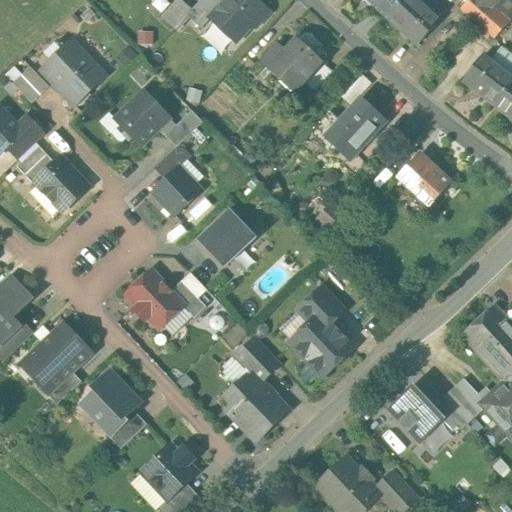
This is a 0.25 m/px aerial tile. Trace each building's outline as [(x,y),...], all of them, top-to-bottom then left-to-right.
[(180,0),(178,0),(162,18),(174,30),(192,10),(180,0)] [(266,11),(254,0),(226,0),(213,15),(225,26),(221,30),(236,44),(266,11)] [(404,0),(369,0),(388,18),(404,0)] [(417,0),(404,0),(388,18),(417,45),(439,21),(417,0)] [(482,0),(468,0),(461,8),(478,23),(492,8),(482,0)] [(499,0),(482,0),(492,8),(499,0)] [(492,8),(478,23),(495,38),(508,24),(492,8)] [(192,10),(174,30),(186,40),(203,21),(192,10)] [(297,39),(286,52),(278,45),(261,63),(294,94),(304,83),(322,63),(323,63),(297,39)] [(73,44),(67,50),(64,47),(60,47),(55,51),(55,56),(58,58),(43,73),(74,106),(105,77),(73,44)] [(511,56),(501,48),(491,60),(484,55),(464,83),(496,107),(511,85),(511,56)] [(322,63),(304,83),(315,92),(333,73),(322,63)] [(30,68),(13,85),(32,105),(50,88),(30,68)] [(511,85),(496,107),(511,118),(511,85)] [(176,127),(144,94),(116,121),(121,126),(117,130),(129,143),(133,139),(141,147),(159,130),(166,137),(176,127)] [(340,123),(325,139),(349,161),(386,121),(362,100),(340,123)] [(17,127),(0,108),(0,154),(1,155),(7,149),(7,148),(33,123),(27,117),(17,127)] [(176,127),(166,137),(177,149),(181,145),(203,124),(192,112),(176,127)] [(330,113),(315,130),(325,139),(340,123),(330,113)] [(33,123),(7,148),(7,149),(19,161),(45,136),(33,123)] [(177,149),(155,170),(166,182),(179,169),(192,157),(181,145),(177,149)] [(39,147),(17,168),(34,185),(35,183),(36,183),(55,165),(39,147)] [(452,183),(421,154),(408,168),(412,172),(402,183),(429,209),(452,183)] [(89,189),(61,159),(55,165),(36,183),(63,213),(89,189)] [(166,182),(154,193),(176,216),(201,193),(179,169),(166,182)] [(342,214),(331,205),(317,221),(328,231),(342,214)] [(231,213),(200,242),(225,269),(233,261),(245,250),(256,239),(231,213)] [(152,269),(157,276),(159,275),(167,287),(184,276),(171,256),(152,269)] [(171,293),(151,273),(128,296),(139,307),(134,311),(135,313),(136,312),(144,321),(144,322),(145,323),(149,319),(161,330),(184,308),(184,307),(171,293)] [(12,279),(0,289),(0,348),(21,329),(12,320),(32,300),(12,279)] [(207,308),(182,282),(171,293),(184,307),(184,308),(195,320),(207,308)] [(342,315),(319,291),(299,310),(311,323),(321,313),(332,325),(342,315)] [(511,325),(495,307),(462,337),(488,366),(496,358),(491,353),(511,334),(511,325)] [(332,325),(321,313),(311,323),(290,343),(306,360),(307,359),(325,378),(355,349),(344,338),(343,339),(336,332),(338,331),(332,325)] [(66,325),(31,357),(32,358),(24,365),(37,378),(34,381),(47,396),(72,372),(70,370),(79,362),(81,364),(89,356),(76,342),(79,339),(66,325)] [(21,329),(0,348),(0,359),(4,363),(30,338),(21,329)] [(511,334),(491,353),(496,358),(488,366),(503,384),(511,393),(511,334)] [(279,367),(254,341),(236,358),(251,374),(252,373),(261,383),(279,367)] [(72,372),(47,396),(57,406),(82,383),(72,372)] [(124,389),(125,388),(110,372),(92,389),(95,392),(81,405),(111,436),(111,437),(127,422),(125,419),(134,411),(140,405),(124,389)] [(261,383),(252,373),(251,374),(227,397),(234,404),(227,411),(257,443),(289,413),(261,383)] [(511,393),(503,384),(480,405),(511,441),(511,393)] [(444,421),(414,389),(390,411),(420,443),(444,421)] [(134,411),(125,419),(127,422),(111,437),(111,436),(109,438),(121,450),(147,425),(134,411)] [(137,479),(166,508),(197,476),(189,468),(193,464),(180,451),(176,455),(168,447),(137,479)] [(359,473),(346,459),(316,488),(337,510),(349,511),(350,511),(364,511),(381,496),(375,490),(369,483),(371,481),(361,471),(359,473)] [(405,511),(418,500),(393,473),(375,490),(381,496),(396,511),(405,511)]
